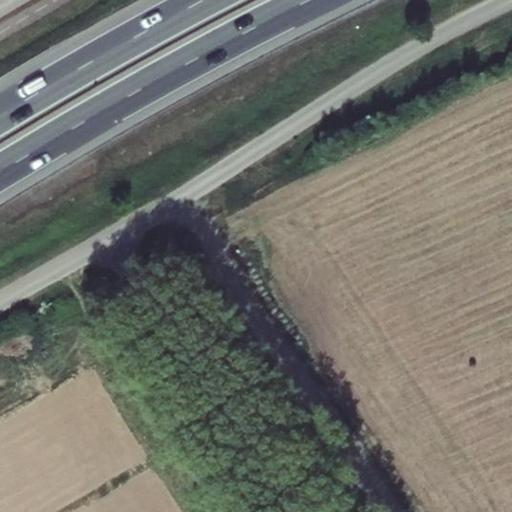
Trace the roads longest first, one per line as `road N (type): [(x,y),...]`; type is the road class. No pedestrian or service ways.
road 1 (trunk): [(0,170),(309,0)]
road 2 (track): [(270,511),(93,248)]
road 3 (trunk): [(201,0),(0,114)]
